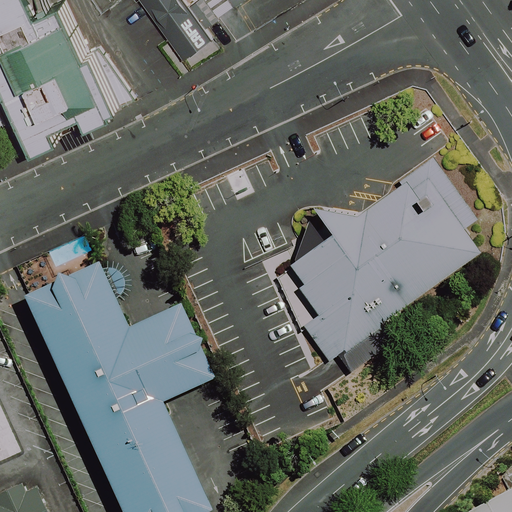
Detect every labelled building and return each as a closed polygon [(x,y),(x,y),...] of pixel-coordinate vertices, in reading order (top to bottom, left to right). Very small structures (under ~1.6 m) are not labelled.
[(81,112),(84,118),(117,102),(67,0),(0,0),(0,88),(28,145),(58,131),(55,125),(81,112)] [(210,36),(200,22),(185,0),(140,0),(180,56),(210,36)] [(186,0),(201,20),(230,0),(186,0)] [(0,115),(9,111),(0,91),(0,115)] [(309,354),(324,343),(469,245),(412,162),(267,261),(299,308),(284,319),(309,354)] [(211,511),(164,405),(167,403),(134,327),(129,329),(100,265),(27,297),(121,511),(211,511)] [(182,306),(134,327),(167,403),(216,382),(182,306)] [(221,329),(212,333),(215,340),(224,336),(221,329)] [(0,463),(20,454),(0,408),(0,463)] [(511,511),(511,467),(511,469),(507,472),(503,476),(511,491),(472,511),(511,511)] [(0,511),(47,511),(37,487),(26,492),(22,484),(0,493),(0,511)]
